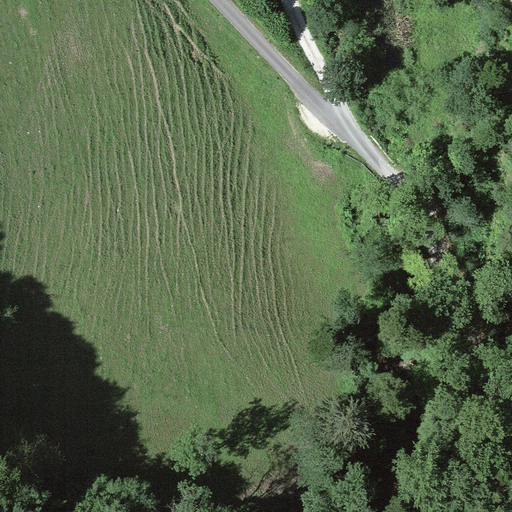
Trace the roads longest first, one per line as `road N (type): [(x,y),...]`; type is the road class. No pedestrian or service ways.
road 1 (unclassified): [(511,396),(476,356),(417,205),(393,172),(219,0)]
road 2 (track): [(349,131),(294,0)]
